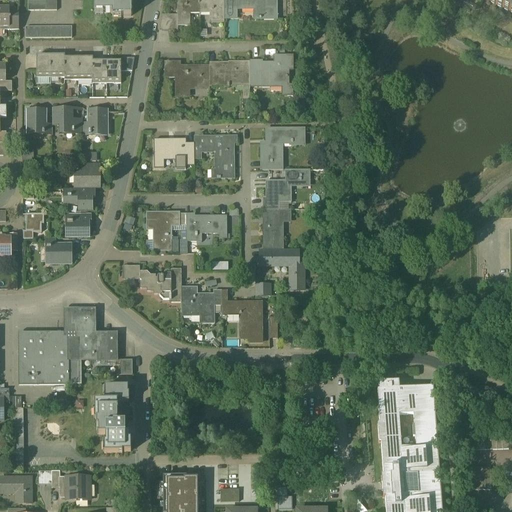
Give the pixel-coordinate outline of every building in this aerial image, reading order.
[(94,0),(94,14),(112,14),(113,18),(131,17),(131,0),(94,0)] [(177,0),(178,16),(178,27),(190,27),(190,15),(200,15),(200,10),(199,0),(177,0)] [(199,0),(200,10),(211,10),(211,12),(212,12),(212,22),(224,22),(224,19),(223,0),(199,0)] [(236,0),(223,0),(224,19),(232,19),(232,10),(237,10),(236,0)] [(241,0),(242,10),(260,10),(260,18),(257,18),(257,20),(261,20),(261,19),(276,19),(276,0),(241,0)] [(511,0),(489,0),(489,1),(490,1),(491,4),(494,5),(497,5),(497,7),(501,9),(503,8),(504,11),(508,12),(510,12),(511,14),(511,0)] [(45,5),(45,1),(28,1),(29,12),(45,11),(45,5)] [(10,9),(0,8),(0,31),(10,31),(10,9)] [(19,9),(10,9),(10,31),(19,31),(19,9)] [(170,16),(162,16),(159,32),(170,32),(170,16)] [(178,16),(170,16),(170,32),(178,32),(178,27),(178,16)] [(71,27),(26,27),(26,38),(71,38),(71,27)] [(51,57),(37,57),(37,79),(51,79),(51,57)] [(65,57),(51,57),(51,79),(65,78),(65,59),(65,57)] [(266,65),(262,65),(262,63),(249,63),(250,84),(250,88),(282,88),(282,97),(292,97),(292,87),(288,87),(288,71),(292,71),(292,58),(274,58),(274,67),(266,67),(266,65)] [(79,59),(65,59),(65,78),(65,81),(79,81),(79,59)] [(93,59),(79,59),(79,81),(93,81),(93,62),(93,59)] [(135,59),(121,59),(121,62),(121,72),(132,72),(135,59)] [(107,62),(93,62),(93,81),(93,85),(107,85),(107,62)] [(121,62),(107,62),(107,85),(121,85),(121,72),(121,62)] [(176,64),(166,64),(166,78),(176,78),(176,64)] [(210,68),(179,68),(179,64),(176,64),(176,78),(176,97),(189,97),(189,91),(210,91),(210,89),(210,74),(210,68)] [(232,65),(215,65),(215,74),(215,89),(217,89),(217,87),(227,87),(227,89),(229,89),(229,84),(250,84),(249,64),(232,64),(232,65)] [(6,66),(0,65),(0,92),(12,93),(12,83),(6,83),(6,66)] [(106,112),(97,112),(97,113),(89,113),(89,125),(82,125),(82,134),(82,136),(106,136),(106,112)] [(44,113),(37,113),(28,113),(28,132),(43,132),(43,135),(52,135),(52,125),(44,125),(44,113)] [(73,113),(52,113),(52,125),(59,125),(59,132),(72,132),(72,134),(82,134),(82,125),(82,120),(73,121),(73,113)] [(276,132),(276,130),(267,130),(267,145),(263,145),(263,163),(283,163),(282,144),(302,144),(302,131),(276,132)] [(186,149),(186,141),(175,141),(175,144),(169,144),(169,142),(154,142),(154,170),(164,170),(164,160),(186,160),(186,168),(194,168),(194,162),(194,149),(186,149)] [(240,141),(194,141),(194,149),(194,162),(202,162),(201,156),(218,155),(218,181),(241,181),(240,141)] [(97,162),(97,153),(85,153),(85,162),(97,162)] [(34,159),(22,160),(22,171),(34,171),(34,159)] [(283,163),(263,163),(263,172),(283,172),(283,163)] [(99,173),(87,174),(87,165),(77,165),(77,175),(79,175),(80,188),(99,188),(99,173)] [(100,165),(87,165),(87,174),(99,173),(100,173),(100,165)] [(285,186),(269,186),(269,204),(263,204),(263,212),(280,212),(280,204),(289,204),(288,186),(301,186),(301,181),(308,181),(308,171),(285,172),(285,186)] [(96,190),(63,190),(64,199),(69,199),(69,208),(78,208),(78,211),(93,211),(92,198),(96,198),(96,190)] [(280,212),(263,212),(263,252),(282,252),(281,223),(289,222),(289,212),(280,212)] [(171,213),(146,214),(146,232),(153,232),(153,253),(172,253),(172,242),(172,228),(180,228),(180,227),(180,215),(180,213),(179,213),(179,215),(171,215),(171,213)] [(44,215),(25,215),(25,233),(41,233),(41,225),(44,225),(44,215)] [(81,215),(67,215),(67,223),(66,223),(66,225),(70,225),(70,238),(89,238),(89,230),(85,230),(85,224),(85,223),(81,223),(81,215)] [(92,215),(81,215),(81,223),(85,223),(85,224),(92,224),(92,215)] [(195,216),(187,216),(187,227),(187,243),(197,243),(197,236),(195,236),(195,218),(195,216)] [(127,217),(125,225),(133,227),(135,219),(127,217)] [(227,218),(195,218),(195,236),(197,236),(219,236),(219,240),(227,240),(227,218)] [(0,259),(11,259),(11,252),(17,252),(17,236),(10,236),(10,240),(5,240),(5,239),(0,239),(0,259)] [(70,247),(56,247),(56,240),(47,240),(47,250),(49,250),(49,264),(71,264),(71,254),(70,254),(70,247)] [(263,252),(261,252),(261,266),(291,265),(291,291),(305,291),(304,264),(300,264),(299,252),(282,252),(263,252)] [(140,268),(124,268),(124,281),(140,281),(140,273),(140,268)] [(170,273),(170,279),(164,280),(164,278),(163,277),(159,277),(158,279),(158,280),(156,280),(156,277),(151,277),(147,273),(140,273),(140,281),(142,283),(140,285),(140,291),(147,291),(147,293),(154,293),(154,296),(160,296),(160,298),(164,301),(170,301),(170,302),(172,302),(172,299),(182,299),(182,292),(181,271),(172,271),(170,273)] [(271,285),(255,285),(256,298),(271,298),(271,285)] [(213,298),(196,299),(196,292),(182,292),(182,299),(182,316),(203,316),(203,326),(215,325),(215,307),(222,307),(221,292),(213,292),(213,298)] [(227,292),(221,292),(222,307),(222,321),(227,321),(227,316),(241,316),(241,340),(250,340),(250,344),(262,344),(262,304),(227,304),(227,292)] [(91,336),(94,336),(93,312),(67,313),(67,336),(68,336),(68,362),(81,362),(91,362),(91,336)] [(278,319),(269,319),(269,340),(278,340),(278,319)] [(61,336),(20,337),(21,390),(68,390),(68,386),(68,377),(68,362),(68,336),(67,336),(61,336)] [(91,336),(91,362),(116,362),(116,336),(94,336),(91,336)] [(132,361),(121,361),(121,376),(132,376),(132,361)] [(81,362),(68,362),(68,377),(81,376),(81,362)] [(81,376),(68,377),(68,386),(81,386),(81,376)] [(439,511),(435,440),(437,439),(434,404),(432,404),(431,388),(399,390),(398,382),(378,384),(378,391),(377,391),(380,425),(378,425),(379,444),(381,443),(384,477),(382,477),(383,499),(385,499),(386,511),(439,511)] [(117,424),(116,403),(129,403),(129,394),(127,394),(127,387),(104,388),(105,402),(95,402),(95,412),(97,412),(97,419),(97,427),(100,427),(100,436),(106,436),(106,454),(122,454),(122,452),(131,452),(131,440),(128,440),(128,434),(125,434),(125,424),(117,424)] [(11,409),(15,409),(15,423),(23,423),(24,397),(12,397),(11,409)] [(23,450),(22,439),(15,440),(17,451),(23,450)] [(52,473),(38,473),(38,485),(52,485),(52,473)] [(202,511),(202,474),(160,475),(159,511),(202,511)] [(31,478),(0,479),(0,495),(15,494),(15,504),(32,504),(31,478)] [(89,478),(59,479),(60,490),(60,499),(89,499),(89,478)]
